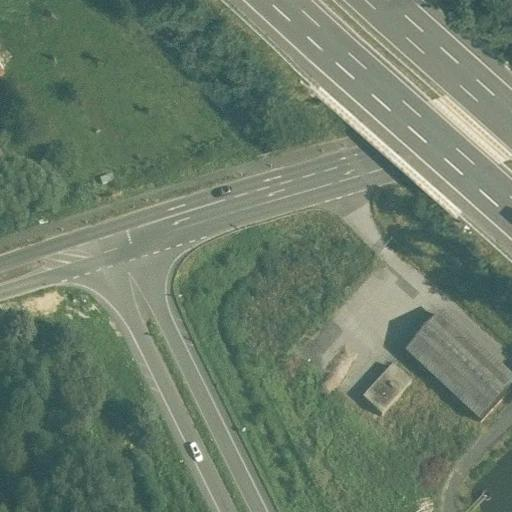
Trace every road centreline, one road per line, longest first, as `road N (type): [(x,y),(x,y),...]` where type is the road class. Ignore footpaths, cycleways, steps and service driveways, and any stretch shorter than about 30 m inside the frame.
road 1 (secondary): [(120,250),(511,121)]
road 2 (motorway): [(278,0),(511,214)]
road 3 (motorway): [(259,511),(146,286),(120,250)]
road 4 (motorway): [(120,250),(119,294),(227,511)]
road 5 (secondary): [(0,288),(120,250)]
